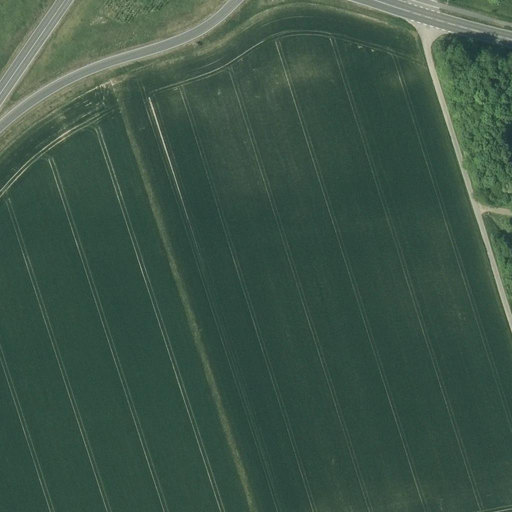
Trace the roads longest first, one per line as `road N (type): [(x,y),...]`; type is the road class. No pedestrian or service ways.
road 1 (primary): [(0,128),(39,95),(182,39),(237,0)]
road 2 (track): [(424,17),(427,52),(476,211)]
road 3 (secondary): [(511,40),(372,0)]
road 4 (track): [(476,211),(511,326)]
